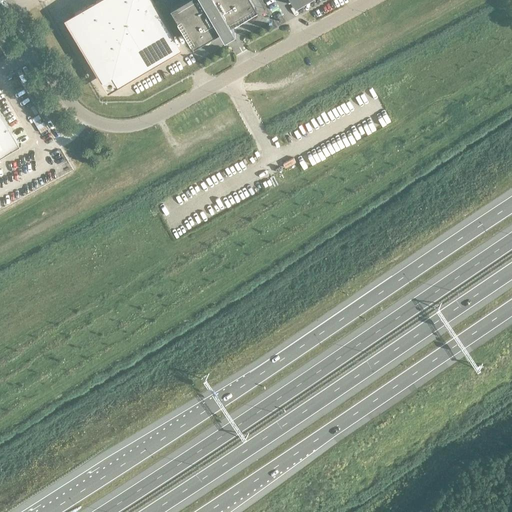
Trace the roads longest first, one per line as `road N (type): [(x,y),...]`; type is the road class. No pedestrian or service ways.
road 1 (motorway): [(511,204),(48,511)]
road 2 (motorway): [(511,240),(101,511)]
road 3 (unclassified): [(8,0),(71,106),(117,126),(174,109),(375,0)]
road 4 (motorway): [(148,511),(511,269)]
road 5 (motorway): [(202,511),(511,304)]
road 6 (unknown): [(202,93),(176,58),(100,91)]
